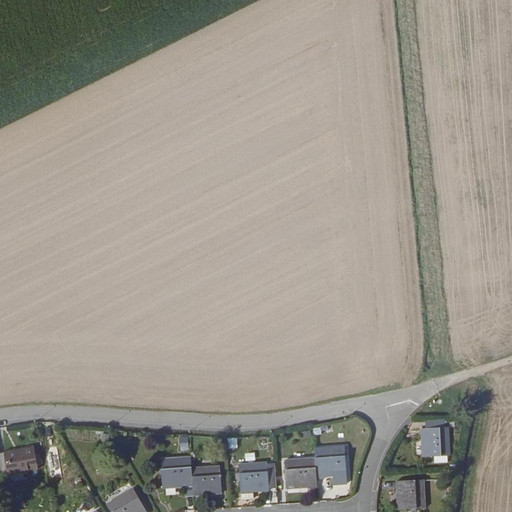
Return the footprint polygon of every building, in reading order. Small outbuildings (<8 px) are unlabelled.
[(449,454),(448,427),(445,427),(445,418),(425,419),(426,428),(422,428),(423,456),(434,455),(447,455),(449,454)] [(54,432),(43,433),(44,445),(56,444),(54,432)] [(179,451),(188,451),(188,435),(179,436),(179,451)] [(237,439),(227,439),(228,450),(237,449),(237,439)] [(347,482),(345,446),(314,448),(315,457),(316,476),(333,475),(333,483),(347,482)] [(0,477),(36,471),(33,449),(20,451),(20,453),(14,454),(14,452),(0,454),(0,477)] [(191,467),(190,457),(159,459),(161,487),(184,485),(185,495),(193,494),(191,467)] [(316,476),(315,457),(284,460),(286,488),(317,486),(316,476)] [(276,487),(274,463),(267,463),(267,461),(239,464),(241,497),(253,496),(253,490),(269,489),(269,488),(276,487)] [(229,490),(227,464),(191,467),(193,494),(220,492),(220,491),(229,490)] [(396,481),(398,509),(424,507),(423,479),(396,481)] [(107,503),(111,511),(146,511),(133,488),(107,503)]
